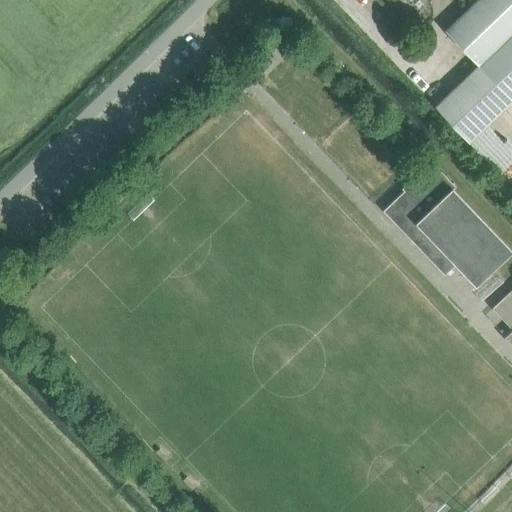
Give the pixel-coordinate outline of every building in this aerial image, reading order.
[(478,66),(511,101),(511,0),(477,0),(445,31),(478,66)] [(435,107),(469,143),(511,102),(511,101),(478,66),(435,107)] [(147,114),(156,97),(143,90),(133,107),(147,114)] [(384,211),(444,275),(455,264),(476,286),(511,251),(511,250),(453,189),(455,187),(433,164),(412,184),(409,182),(402,189),(405,191),(384,211)] [(511,290),(493,309),(511,329),(511,339),(509,342),(511,345),(511,290)]
